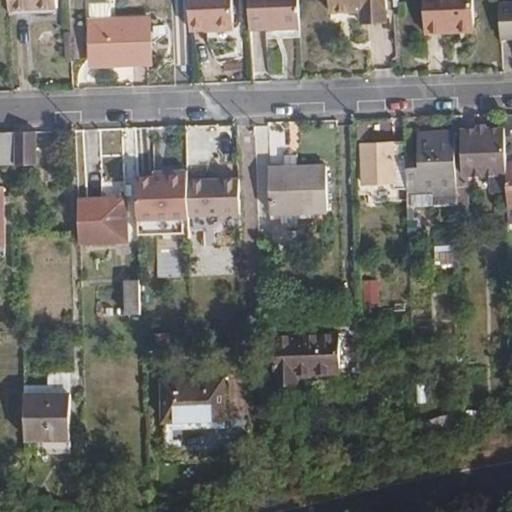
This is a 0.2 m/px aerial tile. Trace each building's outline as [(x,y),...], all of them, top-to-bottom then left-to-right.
[(187,0),(189,29),(231,27),(229,0),(187,0)] [(248,0),(249,26),(299,25),(298,0),(248,0)] [(360,24),(367,24),(367,16),(385,16),(385,11),(387,11),(385,0),(328,0),(329,14),(351,13),(352,10),(359,10),(360,24)] [(423,0),(425,31),(456,29),(455,21),(474,21),(473,0),(423,0)] [(511,0),(499,1),(501,36),(511,36),(511,0)] [(9,6),(9,14),(55,13),(55,4),(9,6)] [(367,16),(367,24),(386,23),(385,16),(367,16)] [(149,18),(89,20),(90,57),(121,55),(121,60),(150,59),(149,18)] [(455,21),(456,29),(474,29),(474,21),(455,21)] [(506,163),(505,149),(503,150),(502,129),(460,131),(461,156),(472,155),(473,168),(492,168),(492,183),(507,184),(506,163)] [(10,133),(0,132),(0,162),(11,162),(10,133)] [(31,132),(13,133),(14,164),(34,163),(31,132)] [(405,189),(406,191),(456,189),(455,162),(453,134),(415,135),(416,154),(405,155),(405,189)] [(405,155),(404,143),(362,144),(364,187),(392,186),(392,189),(405,189),(405,155)] [(284,155),(285,168),(297,168),(297,155),(284,155)] [(466,161),(455,162),(456,189),(457,219),(468,219),(466,161)] [(297,168),(285,168),(268,169),(269,214),(326,211),(325,167),(297,168)] [(188,174),(137,175),(138,220),(188,219),(188,174)] [(240,177),(190,179),(191,217),(241,216),(240,177)] [(123,192),(76,194),(76,218),(77,238),(124,237),(123,192)] [(497,227),(508,226),(507,207),(506,195),(495,195),(497,227)] [(125,277),(126,310),(140,310),(139,276),(125,277)] [(338,336),(274,338),(274,354),(275,386),(339,384),(338,336)] [(224,379),(163,381),(163,421),(225,417),(224,379)] [(69,392),(23,393),(24,440),(31,440),(70,438),(69,392)] [(70,452),(70,438),(31,440),(31,446),(44,445),(44,453),(70,452)] [(26,499),(26,511),(30,511),(32,511),(50,511),(49,499),(26,499)]
